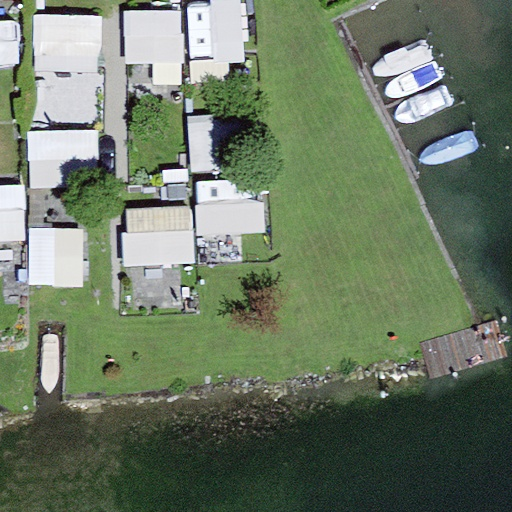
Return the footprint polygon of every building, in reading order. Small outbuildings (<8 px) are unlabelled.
[(246,0),(226,0),(189,2),(194,70),(250,66),(246,0)] [(127,9),(127,84),(186,85),(186,10),(127,9)] [(0,67),(25,68),(26,11),(0,10),(0,67)] [(101,76),(102,16),(39,15),(38,74),(101,76)] [(30,185),(99,187),(100,132),(31,131),(30,185)] [(196,131),(195,169),(232,170),(232,132),(196,131)] [(0,185),(0,242),(27,241),(24,184),(0,185)] [(204,258),(240,258),(241,234),(268,234),(268,194),(204,194),(204,258)] [(196,264),(194,205),(125,208),(127,266),(196,264)] [(87,286),(88,226),(31,224),(30,285),(87,286)]
